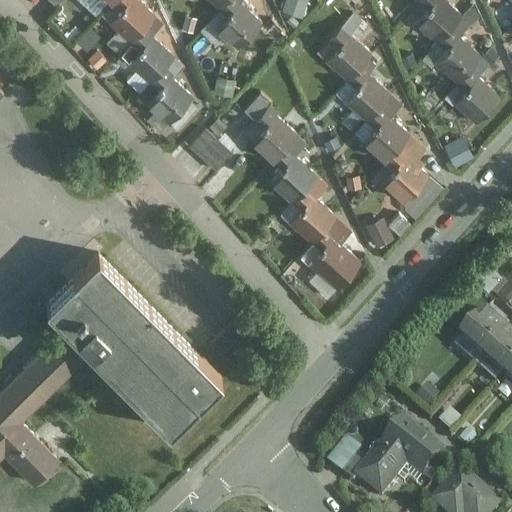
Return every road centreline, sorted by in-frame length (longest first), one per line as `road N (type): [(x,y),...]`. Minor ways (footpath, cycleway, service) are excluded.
road 1 (residential): [(4,0),(340,356)]
road 2 (residential): [(340,356),(511,165)]
road 3 (residential): [(251,452),(340,356)]
